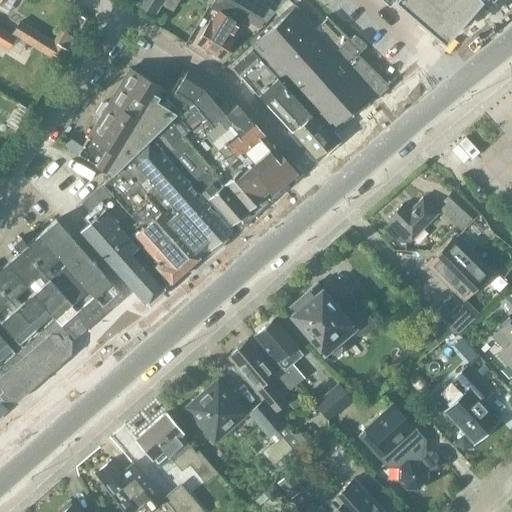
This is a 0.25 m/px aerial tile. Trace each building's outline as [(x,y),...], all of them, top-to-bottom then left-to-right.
[(130,0),(137,4),(136,5),(153,15),(161,3),(172,10),(178,0),(130,0)] [(239,24),(246,11),(227,0),(214,0),(210,7),(218,12),(212,23),(210,22),(197,43),(221,58),(234,37),(233,36),(240,25),(239,24)] [(265,22),(275,11),(285,0),(227,0),(246,11),(265,22)] [(395,0),(436,35),(477,0),(395,0)] [(281,77),(329,130),(349,112),(371,93),(375,97),(388,86),(357,55),(365,47),(354,35),(349,40),(327,17),(314,30),(293,7),(281,18),(252,44),(255,46),(281,77)] [(19,21),(11,34),(15,36),(22,41),(40,52),(60,64),(74,40),(61,31),(54,43),(48,39),(19,21)] [(0,46),(6,50),(15,36),(11,34),(10,36),(0,29),(0,46)] [(232,67),(259,96),(278,79),(281,77),(255,46),(232,67)] [(113,174),(152,137),(189,102),(190,105),(212,83),(211,82),(209,84),(187,71),(172,94),(130,69),(79,154),(113,174)] [(278,79),(259,96),(265,103),(267,101),(294,131),(292,132),(314,157),(334,140),(312,115),(310,116),(278,79)] [(240,117),(212,83),(190,105),(223,143),(226,141),(241,159),(246,154),(252,161),(247,164),(267,190),(272,195),(291,178),(297,173),(278,150),(252,119),(245,125),(239,118),(240,117)] [(223,143),(190,105),(186,108),(261,196),(267,190),(247,164),(252,161),(246,154),(241,159),(226,141),(223,143)] [(186,108),(169,123),(244,211),(261,196),(186,108)] [(169,123),(152,137),(228,225),(244,211),(169,123)] [(177,210),(169,218),(201,256),(230,230),(161,150),(159,152),(150,142),(132,157),(177,210)] [(81,231),(104,257),(146,304),(165,288),(133,251),(137,248),(105,212),(115,203),(101,188),(83,204),(96,218),(81,231)] [(466,225),(475,215),(452,193),(443,203),(466,225)] [(394,225),(385,233),(395,243),(410,240),(437,214),(421,199),(407,213),(400,206),(388,219),(394,225)] [(201,256),(169,218),(163,211),(135,236),(158,263),(153,267),(168,285),(201,256)] [(39,235),(100,304),(103,308),(120,293),(56,220),(39,235)] [(20,238),(15,242),(80,315),(83,318),(100,304),(39,235),(27,245),(20,238)] [(426,265),(461,300),(487,273),(453,239),(426,265)] [(7,263),(55,319),(64,329),(80,315),(15,242),(12,245),(19,252),(7,263)] [(0,287),(40,332),(55,319),(7,263),(0,268),(0,287)] [(337,308),(317,283),(290,306),(295,311),(290,315),(326,358),(333,359),(342,351),(342,345),(338,341),(353,328),(357,333),(363,334),(375,324),(351,296),(337,308)] [(40,332),(0,287),(0,322),(22,348),(40,332)] [(511,293),(510,291),(499,301),(508,310),(511,306),(511,293)] [(453,293),(435,309),(453,330),(459,330),(474,316),(453,293)] [(255,336),(297,385),(305,378),(293,364),(303,355),(296,346),(297,345),(274,319),(255,336)] [(511,319),(499,331),(493,336),(504,348),(498,354),(511,369),(511,319)] [(440,321),(429,332),(439,343),(451,332),(440,321)] [(0,367),(16,353),(0,334),(0,367)] [(50,334),(25,356),(41,375),(67,352),(67,345),(58,334),(50,334)] [(470,362),(478,355),(461,337),(453,344),(470,362)] [(228,357),(265,402),(273,412),(282,405),(264,383),(275,374),(247,341),(228,357)] [(41,375),(25,356),(0,377),(0,388),(9,398),(15,398),(41,375)] [(488,369),(484,364),(477,370),(482,375),(488,369)] [(466,390),(453,402),(442,412),(472,444),(498,420),(481,402),(490,393),(465,367),(454,377),(466,390)] [(191,402),(183,408),(214,444),(236,424),(248,414),(268,437),(269,436),(274,442),(263,452),(278,470),(304,448),(293,435),(292,434),(283,424),(264,402),(262,400),(261,402),(248,413),(239,402),(235,397),(218,378),(191,402)] [(338,383),(313,405),(327,420),(352,399),(338,383)] [(397,482),(399,485),(404,490),(416,490),(425,483),(425,470),(434,462),(436,460),(436,458),(436,455),(434,453),(433,452),(430,451),(423,451),(423,438),(392,406),(357,438),(383,466),(389,461),(397,482)] [(189,464),(205,483),(218,472),(199,450),(196,453),(166,413),(136,439),(157,464),(169,453),(182,469),(189,464)] [(306,432),(293,435),(304,448),(313,440),(306,432)] [(162,501),(135,466),(122,476),(111,461),(95,474),(124,511),(125,511),(141,500),(149,511),(162,501)] [(288,473),(277,483),(290,498),(302,488),(288,473)] [(376,511),(379,509),(351,478),(331,498),(338,505),(330,511),(320,511),(312,503),(301,511),(376,511)] [(203,511),(204,511),(190,495),(179,483),(164,497),(177,511),(203,511)] [(273,484),(263,492),(271,501),(280,493),(273,484)] [(99,511),(92,504),(83,511),(80,511),(70,501),(58,511),(99,511)]
